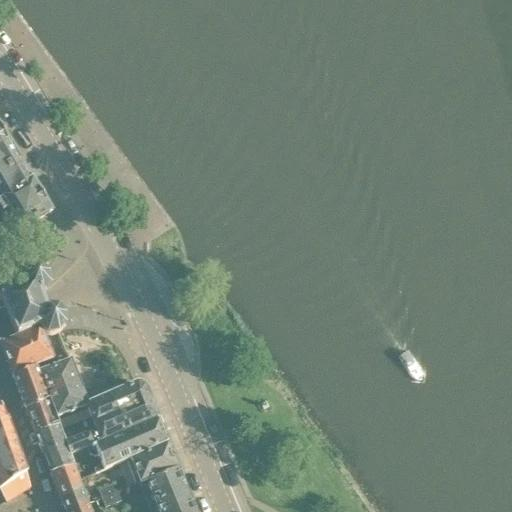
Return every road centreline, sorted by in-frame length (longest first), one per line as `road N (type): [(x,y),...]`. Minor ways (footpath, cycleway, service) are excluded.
road 1 (tertiary): [(225,511),(117,266)]
road 2 (tertiary): [(117,266),(0,68)]
road 3 (residential): [(48,511),(0,386)]
road 4 (unclassified): [(117,266),(0,320)]
